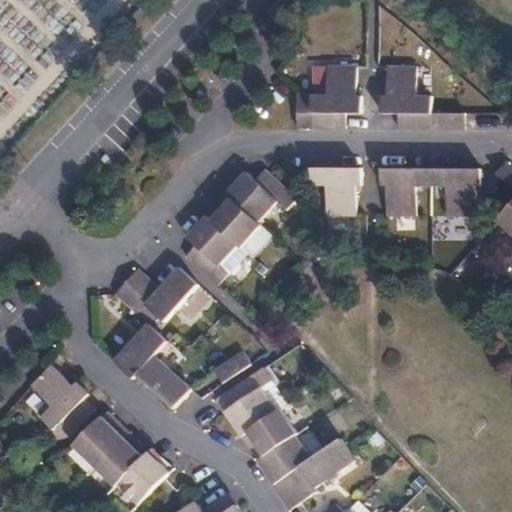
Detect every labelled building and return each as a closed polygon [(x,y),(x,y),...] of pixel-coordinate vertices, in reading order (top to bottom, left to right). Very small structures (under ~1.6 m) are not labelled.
[(298,129),(345,129),(344,114),(361,114),(362,98),(357,98),(357,91),(356,67),(327,66),(327,68),(327,97),(316,96),(314,97),(313,95),(297,95),(298,129)] [(399,115),(399,129),(466,129),(466,115),(431,114),(432,97),(418,97),(417,67),(388,67),(389,90),(388,97),(383,97),(383,113),(399,115)] [(316,85),(316,96),(327,97),(327,68),(315,68),(315,84),(316,85)] [(511,166),(508,163),(497,174),(511,187),(511,207),(500,221),(511,232),(511,166)] [(327,215),(357,216),(356,191),(357,186),(362,186),(362,170),(312,168),(312,185),(327,186),(327,215)] [(388,191),(389,216),(418,217),(418,187),(447,187),(447,216),(477,217),(477,192),(477,187),(482,188),(482,170),(383,169),(382,187),(388,187),(388,191)] [(192,262),(218,285),(228,276),(218,267),(238,245),(242,248),(262,226),(258,223),(278,200),(287,208),(296,198),(271,174),(261,185),(256,181),(246,172),(227,193),(231,198),(223,208),(217,204),(187,237),(202,251),(192,262)] [(166,323),(200,286),(180,268),(161,289),(138,269),(116,294),(138,314),(146,305),(166,323)] [(168,342),(148,325),(115,360),(134,378),(138,374),(174,409),(192,390),(156,356),(168,342)] [(222,383),(251,365),(243,352),(215,371),(222,383)] [(51,365),(31,385),(54,407),(42,418),(55,430),(61,424),(71,434),(95,410),(84,400),(90,394),(78,382),(74,387),(70,382),(51,365)] [(291,511),(300,504),(318,492),(317,489),(357,461),(342,439),(312,459),(295,436),(299,434),(282,410),(277,413),(261,389),(272,381),(264,368),(235,387),(242,400),(227,411),(252,449),(259,445),(265,455),(260,459),(271,476),(277,473),(281,480),(273,485),(291,511)] [(103,417),(75,446),(76,447),(96,466),(117,486),(119,485),(139,505),(171,473),(140,442),(134,447),(125,438),(130,432),(120,422),(114,427),(103,417)] [(90,472),(96,466),(76,447),(70,453),(90,472)] [(203,511),(196,503),(181,511),(242,511),(230,494),(203,511)] [(352,511),(370,511),(359,500),(350,509),(351,510),(352,511)]
